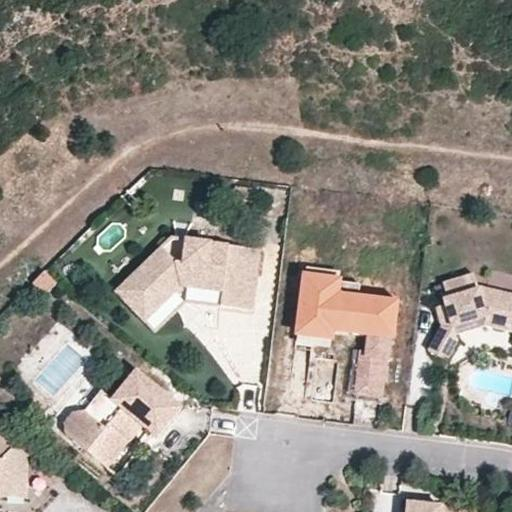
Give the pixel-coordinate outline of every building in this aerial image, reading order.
[(257,189),(238,187),(236,209),(254,212),(257,189)] [(184,264),(187,241),(172,239),(162,249),(176,263),(184,264)] [(260,250),(187,241),(184,264),(176,263),(162,249),(117,293),(145,322),(181,287),(224,292),(222,307),(253,311),(260,250)] [(307,265),(306,278),(341,282),(342,270),(307,265)] [(46,274),(34,286),(46,299),(58,287),(46,274)] [(496,287),(511,290),(511,276),(499,274),(496,287)] [(487,321),(511,326),(511,297),(479,290),(476,277),(444,285),(448,301),(445,302),(446,306),(448,315),(438,317),(441,329),(429,356),(448,364),(458,342),(456,336),(454,329),(487,321)] [(334,326),(351,328),(355,296),(360,297),(361,285),(341,282),(306,278),(299,335),(332,339),(334,326)] [(401,302),(360,297),(355,296),(351,328),(350,335),(369,337),(366,356),(361,355),(360,355),(355,395),(382,399),(387,361),(390,361),(392,340),(396,341),(401,302)] [(438,317),(448,315),(446,306),(436,309),(438,317)] [(487,321),(454,329),(456,336),(486,329),(487,321)] [(511,334),(511,326),(487,321),(486,329),(511,334)] [(360,355),(356,355),(351,399),(355,400),(355,395),(360,355)] [(158,441),(183,413),(138,375),(115,402),(104,392),(86,414),(74,415),(66,425),(67,436),(107,470),(135,438),(129,432),(137,422),(143,427),(154,437),(158,441)] [(143,427),(137,422),(129,432),(135,438),(143,427)] [(154,437),(143,427),(135,438),(107,470),(118,479),(154,437)] [(13,451),(0,437),(0,497),(7,497),(15,489),(27,489),(28,461),(27,450),(13,451)]
